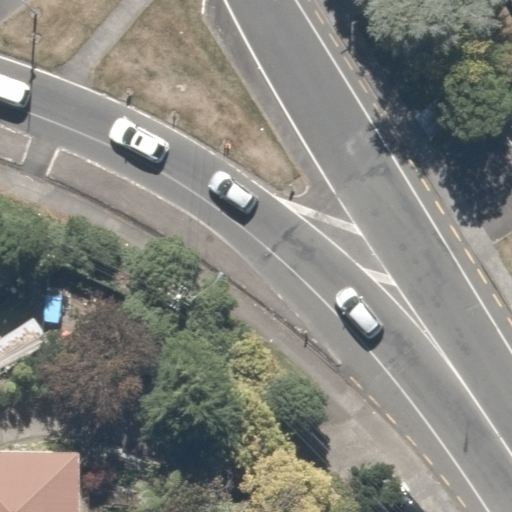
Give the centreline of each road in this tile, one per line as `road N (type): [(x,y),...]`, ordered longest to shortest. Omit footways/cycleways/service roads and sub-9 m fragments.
road 1 (secondary): [(475,358),(102,134),(0,87)]
road 2 (secondary): [(259,0),(357,175),(475,358)]
